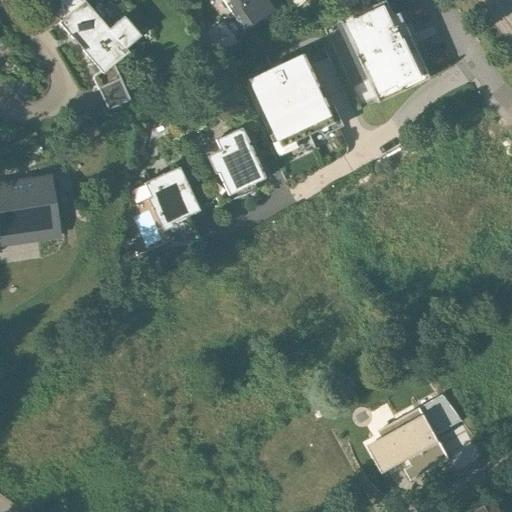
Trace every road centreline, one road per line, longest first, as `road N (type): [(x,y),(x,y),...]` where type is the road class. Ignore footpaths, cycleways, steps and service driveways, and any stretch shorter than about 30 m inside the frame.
road 1 (residential): [(511,460),(422,511),(0,511)]
road 2 (residential): [(291,198),(375,146),(424,98),(479,61)]
road 3 (residential): [(0,5),(59,76),(49,105),(0,108)]
